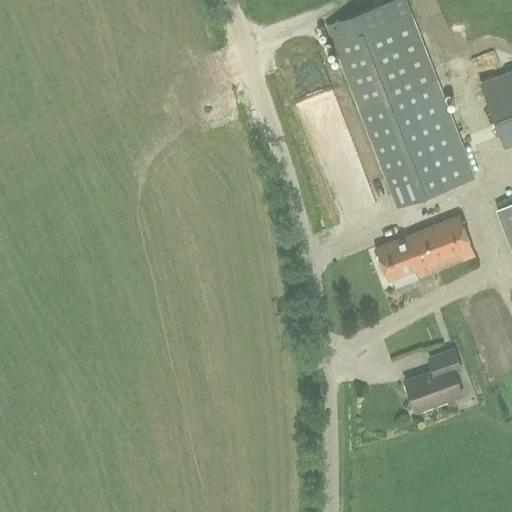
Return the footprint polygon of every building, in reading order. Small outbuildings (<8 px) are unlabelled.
[(474,177),(436,78),(404,0),(391,0),(326,26),(397,208),(474,177)] [(511,132),(511,73),(480,86),(500,137),(511,132)] [(511,202),(496,208),(511,249),(511,202)] [(475,255),(460,215),(376,248),(389,281),(417,270),(419,276),(475,255)] [(433,370),(405,380),(416,410),(462,394),(454,371),(460,368),(453,349),(429,357),(433,370)]
